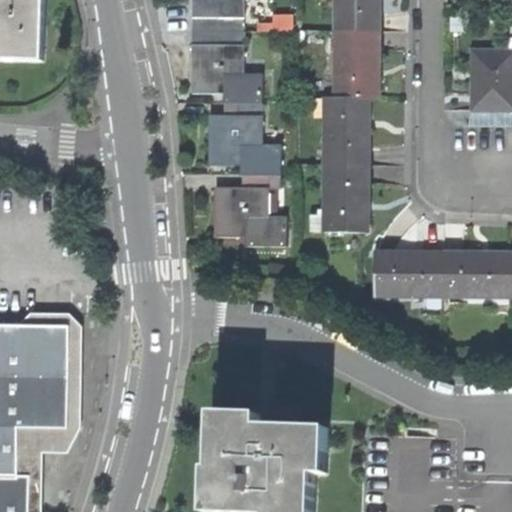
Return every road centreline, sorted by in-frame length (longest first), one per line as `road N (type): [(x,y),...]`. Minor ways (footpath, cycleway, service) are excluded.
road 1 (residential): [(152,315),(278,329),(431,402),(511,407)]
road 2 (residential): [(426,0),(420,142),(432,168),(511,170)]
road 3 (residential): [(152,315),(145,425),(120,511)]
road 4 (residential): [(131,148),(152,315)]
road 5 (residential): [(108,0),(131,148)]
road 6 (residential): [(131,148),(0,137)]
